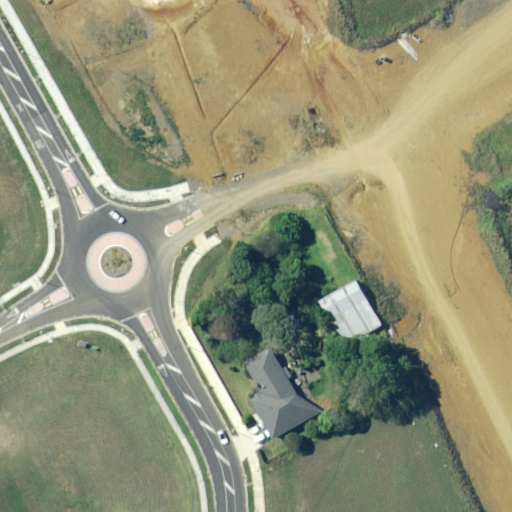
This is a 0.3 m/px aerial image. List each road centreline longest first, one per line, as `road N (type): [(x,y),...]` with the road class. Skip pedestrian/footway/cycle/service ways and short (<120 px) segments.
road 1 (unknown): [(203,209),(372,150),(511,79)]
road 2 (unknown): [(511,371),(372,150)]
road 3 (residential): [(231,511),(223,459),(142,301)]
road 4 (residential): [(95,223),(0,51)]
